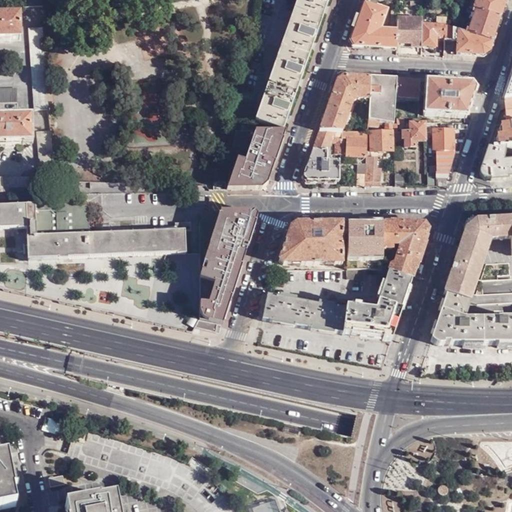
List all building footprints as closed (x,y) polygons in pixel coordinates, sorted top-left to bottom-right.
[(42,10),(42,0),(28,0),(28,10),(42,10)] [(300,0),(258,123),(283,133),(328,0),(300,0)] [(475,0),(473,10),(500,19),(505,1),(504,0),(475,0)] [(381,4),(364,3),(350,44),(354,48),(397,51),(397,45),(397,20),(398,6),(392,5),(391,32),(380,32),(385,13),(379,11),(381,4)] [(492,42),(500,19),(473,10),(472,14),(475,14),(470,32),(466,30),(465,34),(492,42)] [(20,39),(19,20),(0,20),(0,43),(4,43),(3,42),(11,41),(11,39),(20,39)] [(420,48),(421,27),(421,20),(397,20),(397,45),(411,45),(412,49),(420,50),(420,48)] [(443,48),(443,42),(444,27),(421,27),(420,48),(429,48),(429,52),(435,52),(436,39),(441,39),(441,48),(443,48)] [(489,52),(492,42),(465,34),(444,27),(443,42),(456,43),(456,55),(482,56),(489,52)] [(35,110),(49,109),(43,28),(29,29),(35,110)] [(75,38),(55,39),(56,48),(75,48),(75,38)] [(319,133),(341,132),(352,103),(357,100),(369,100),(371,79),(343,78),(337,83),(319,133)] [(369,100),(368,120),(379,122),(385,124),(394,125),(394,120),(395,100),(397,81),(371,79),(369,100)] [(421,82),(397,81),(395,100),(420,101),(421,82)] [(472,85),(425,82),(424,118),(467,119),(475,92),(472,85)] [(0,89),(0,101),(17,101),(17,89),(0,89)] [(511,99),(510,99),(504,100),(500,111),(505,109),(507,126),(511,125),(511,99)] [(0,143),(32,142),(31,117),(13,117),(13,114),(6,114),(6,118),(0,117),(0,143)] [(368,120),(367,133),(371,134),(370,154),(393,154),(393,134),(394,134),(394,125),(385,124),(385,134),(373,134),(373,127),(378,127),(379,122),(368,120)] [(441,124),(428,125),(427,132),(431,132),(431,128),(441,128),(441,124)] [(241,133),(255,133),(254,125),(241,125),(241,133)] [(424,142),(424,125),(408,125),(408,134),(400,134),(400,140),(403,140),(403,150),(413,150),(413,142),(424,142)] [(511,125),(507,126),(495,127),(487,149),(511,148),(511,125)] [(0,193),(4,193),(19,193),(25,192),(56,191),(55,184),(51,130),(38,131),(42,176),(24,179),(0,178),(0,193)] [(437,154),(454,154),(455,131),(434,131),(434,154),(437,154)] [(341,145),(341,144),(341,132),(319,133),(302,179),(307,184),(339,183),(338,163),(326,163),(326,153),(327,152),(330,144),(335,144),(334,156),(340,156),(341,145)] [(366,159),(366,157),(367,133),(341,132),(341,144),(344,145),(344,139),(347,139),(346,158),(366,159)] [(284,133),(235,134),(226,192),(237,192),(242,192),(243,192),(251,190),(260,186),(269,181),(285,134),(284,133)] [(485,180),(511,178),(511,148),(487,149),(480,173),(485,180)] [(445,180),(454,154),(437,154),(435,180),(445,180)] [(370,158),(366,157),(366,159),(365,176),(364,188),(380,188),(380,172),(376,172),(376,160),(370,160),(370,158)] [(396,171),(417,171),(417,161),(396,161),(396,171)] [(364,188),(365,176),(356,176),(356,188),(364,188)] [(394,178),(394,188),(403,188),(402,177),(394,178)] [(269,181),(260,186),(251,190),(243,192),(242,192),(252,192),(261,192),(267,186),(269,181)] [(225,183),(213,183),(213,192),(225,192),(225,183)] [(87,203),(31,206),(30,212),(29,221),(29,232),(30,240),(37,256),(42,262),(181,257),(180,249),(169,249),(168,233),(88,236),(87,203)] [(0,207),(0,232),(27,231),(29,263),(42,262),(37,256),(30,240),(29,232),(29,221),(30,212),(31,206),(25,206),(0,207)] [(228,307),(239,275),(243,261),(247,248),(257,218),(256,217),(253,214),(208,214),(201,214),(198,226),(200,276),(199,302),(228,307)] [(511,305),(511,304),(511,303),(510,304),(508,297),(511,296),(511,264),(504,220),(475,223),(465,231),(443,295),(445,296),(469,304),(477,306),(511,305)] [(341,237),(341,225),(296,226),(290,230),(278,264),(281,267),(341,267),(341,237)] [(381,225),(341,225),(341,237),(346,237),(346,243),(350,243),(350,251),(381,251),(381,225)] [(422,225),(381,225),(381,251),(391,251),(390,247),(398,246),(398,252),(393,265),(389,266),(387,273),(411,280),(427,232),(422,225)] [(174,233),(168,233),(169,249),(180,249),(181,257),(186,257),(184,232),(174,233)] [(362,271),(362,261),(347,260),(347,271),(362,271)] [(361,282),(361,272),(345,272),(345,281),(361,282)] [(408,288),(411,280),(387,273),(382,289),(379,288),(377,294),(380,295),(374,314),(345,309),(345,311),(328,309),(329,306),(322,305),(322,308),(290,302),(290,299),(284,298),(283,301),(266,298),(262,322),(271,324),(272,322),(294,326),(293,328),(310,332),(310,330),(320,332),(333,333),(333,335),(341,335),(341,336),(349,337),(349,335),(381,339),(380,341),(390,343),(400,312),(399,311),(407,287),(408,288)] [(439,312),(429,342),(433,345),(436,347),(439,347),(442,347),(444,345),(448,344),(449,346),(511,345),(511,320),(506,321),(496,321),(465,322),(463,321),(469,304),(445,296),(443,303),(455,307),(451,316),(439,312)] [(228,307),(199,302),(200,321),(216,325),(222,326),(224,321),(227,313),(228,307)] [(443,303),(439,312),(451,316),(455,307),(443,303)] [(200,330),(214,333),(216,325),(200,321),(200,330)] [(238,511),(236,507),(230,500),(222,491),(213,482),(198,471),(180,461),(164,455),(75,427),(69,448),(64,466),(154,494),(163,497),(175,505),(184,511),(238,511)] [(0,445),(0,498),(14,496),(5,445),(0,445)] [(64,476),(54,477),(55,486),(65,485),(64,476)] [(119,511),(115,487),(91,491),(64,495),(67,511),(119,511)]
